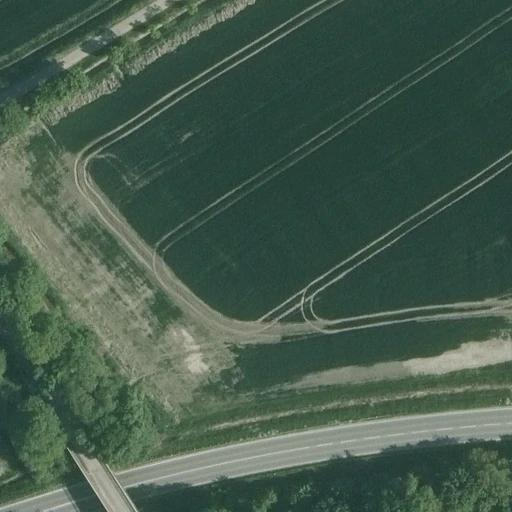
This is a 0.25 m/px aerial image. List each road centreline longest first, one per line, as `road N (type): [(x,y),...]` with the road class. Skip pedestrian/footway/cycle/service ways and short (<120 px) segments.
road 1 (secondary): [(48,511),(292,452),(511,423)]
road 2 (residential): [(126,511),(0,316)]
road 3 (track): [(0,103),(172,0)]
